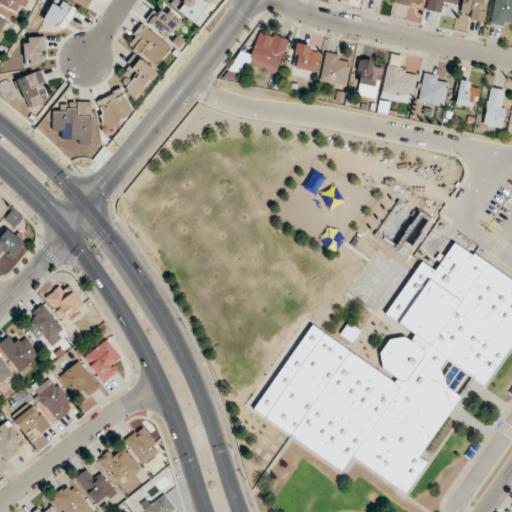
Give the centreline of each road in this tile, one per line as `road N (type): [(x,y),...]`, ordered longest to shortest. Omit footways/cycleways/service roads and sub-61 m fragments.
road 1 (secondary): [(243,511),(197,380),(154,300),(87,208),(0,121)]
road 2 (residential): [(511,61),(334,22),(277,0),(84,57)]
road 3 (secondary): [(0,162),(68,234),(126,318),(163,388),(206,511)]
road 4 (tertiary): [(250,0),(68,234)]
road 5 (residential): [(0,503),(125,405),(163,388)]
